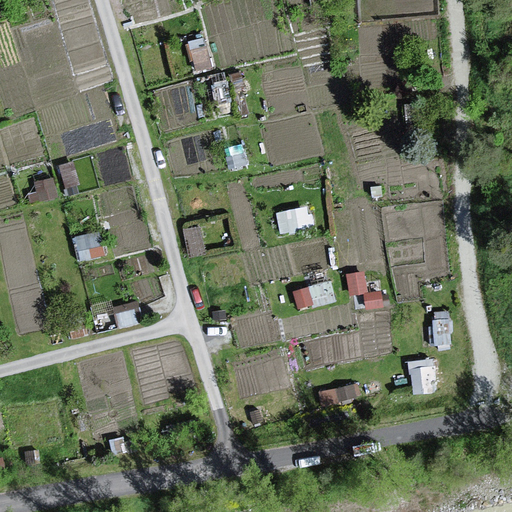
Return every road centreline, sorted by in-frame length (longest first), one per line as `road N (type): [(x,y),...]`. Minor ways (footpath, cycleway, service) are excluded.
road 1 (track): [(511,421),(11,511)]
road 2 (track): [(101,0),(234,472)]
road 3 (track): [(192,325),(0,377)]
